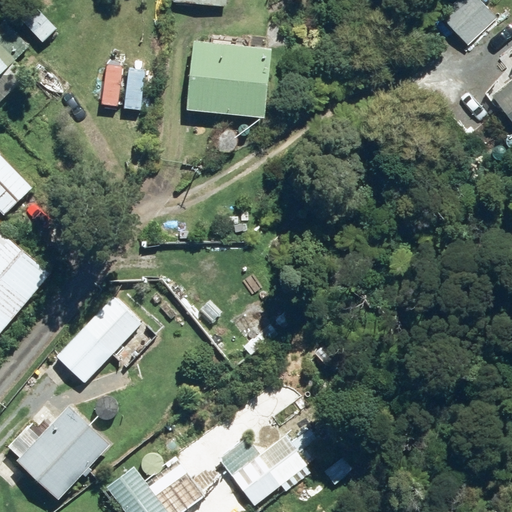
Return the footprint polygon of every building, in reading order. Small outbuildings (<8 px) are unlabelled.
[(459,0),(442,15),(469,45),(498,18),(481,0),(459,0)] [(4,20),(0,24),(0,101),(0,102),(28,74),(15,60),(30,45),(4,20)] [(274,49),(194,40),(187,108),(267,117),(274,49)] [(511,80),(494,94),(511,117),(511,80)] [(501,159),(491,144),(478,152),(489,168),(501,159)] [(0,209),(4,214),(33,187),(0,151),(0,209)] [(0,335),(53,272),(0,227),(0,335)] [(285,307),(261,324),(267,331),(278,324),(282,330),(295,321),(285,307)] [(87,324),(58,357),(88,384),(117,351),(87,324)] [(20,456),(18,458),(59,498),(83,473),(87,477),(93,470),(89,466),(112,443),(71,404),(51,424),(41,414),(10,446),(20,456)] [(141,417),(124,432),(134,442),(151,427),(141,417)] [(276,475),(247,438),(219,460),(256,505),(282,485),(284,488),(302,474),(303,477),(314,468),(310,463),(323,454),(318,448),(326,442),(322,436),(319,439),(314,432),(307,438),(311,444),(299,453),(307,463),(299,469),(293,462),(276,475)] [(110,456),(117,464),(125,457),(117,449),(110,456)] [(170,511),(135,465),(108,485),(128,511),(170,511)]
